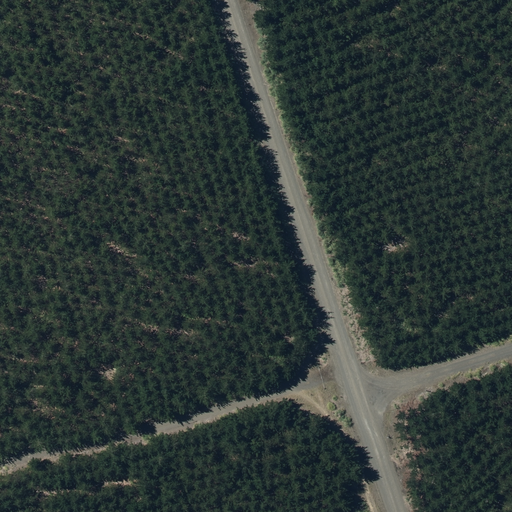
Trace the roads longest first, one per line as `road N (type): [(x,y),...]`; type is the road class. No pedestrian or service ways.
road 1 (track): [(226,0),(394,511)]
road 2 (track): [(0,464),(290,389),(355,400)]
road 3 (track): [(511,348),(355,400)]
